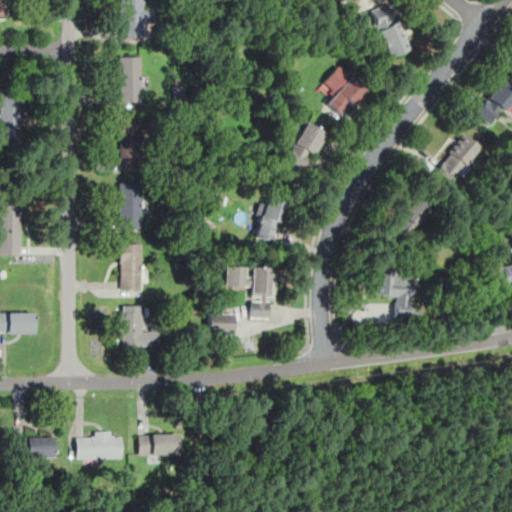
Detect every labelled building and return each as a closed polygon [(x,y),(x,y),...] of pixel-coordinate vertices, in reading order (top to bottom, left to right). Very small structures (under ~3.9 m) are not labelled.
[(117,0),(117,38),(142,38),(142,23),(152,23),(152,8),(143,8),(143,0),(117,0)] [(409,48),(389,1),(369,10),(378,31),(371,34),(378,50),(386,47),(390,57),(409,48)] [(118,100),(140,100),(140,56),(118,56),(118,100)] [(324,100),(342,116),(365,88),(347,73),(324,100)] [(473,111),(489,124),(504,106),(511,113),(511,86),(501,77),(473,111)] [(21,88),(0,87),(0,138),(20,139),(21,88)] [(140,119),(119,119),(119,164),(140,164),(140,119)] [(284,162),(306,172),(325,131),(303,120),(284,162)] [(479,146),(461,132),(430,172),(447,186),(479,146)] [(140,182),(118,182),(118,227),(140,227),(140,182)] [(251,236),(275,242),(285,201),(261,195),(251,236)] [(407,238),(429,207),(414,196),(392,228),(407,238)] [(0,254),(20,254),(20,204),(0,204),(0,254)] [(141,288),(141,242),(119,242),(119,288),(141,288)] [(511,253),(510,254),(511,264),(489,268),(493,287),(511,283),(511,253)] [(224,284),(250,285),(249,317),(270,317),(272,266),(224,264),(224,284)] [(411,280),(402,280),(402,269),(370,268),(369,295),(392,295),(392,317),(411,317),(411,280)] [(118,345),(157,345),(157,324),(139,324),(139,304),(118,304),(118,345)] [(0,332),(32,332),(32,311),(0,311),(0,332)] [(233,331),(233,311),(206,311),(206,331),(233,331)] [(75,432),(75,457),(120,457),(120,432),(75,432)] [(135,434),(135,454),(174,453),(174,433),(135,434)] [(52,435),(14,435),(14,456),(52,456),(52,435)]
